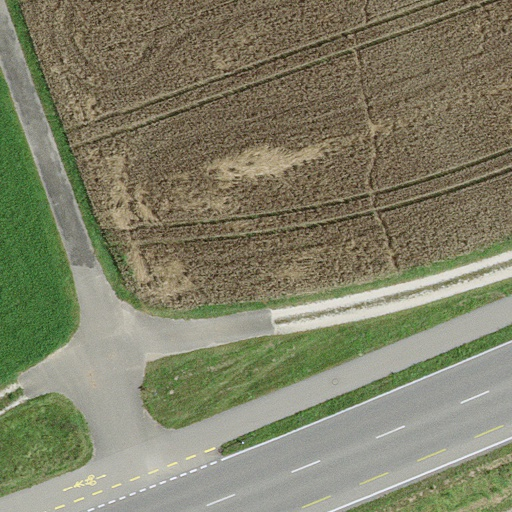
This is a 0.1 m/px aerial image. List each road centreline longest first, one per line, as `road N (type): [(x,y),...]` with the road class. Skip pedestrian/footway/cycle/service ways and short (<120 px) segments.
road 1 (track): [(511,261),(274,323),(110,339)]
road 2 (primary): [(184,511),(511,377)]
road 3 (track): [(110,339),(0,29)]
road 4 (track): [(110,339),(109,390),(123,434),(177,511)]
road 5 (track): [(0,397),(110,339)]
